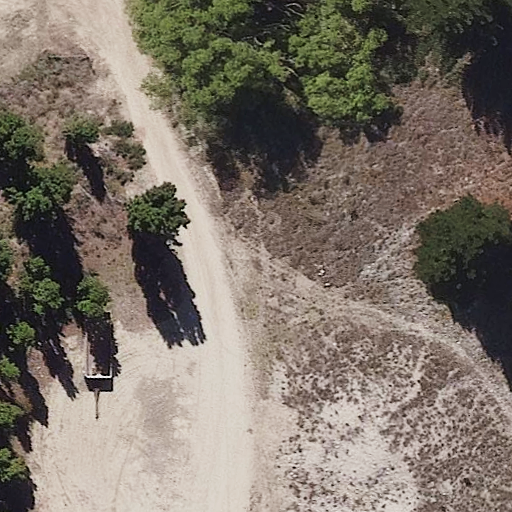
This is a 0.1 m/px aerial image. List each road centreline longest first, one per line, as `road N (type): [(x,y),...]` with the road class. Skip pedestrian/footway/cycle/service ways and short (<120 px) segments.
road 1 (track): [(242,511),(233,381),(180,193),(103,34),(104,0)]
road 2 (track): [(199,511),(233,381)]
